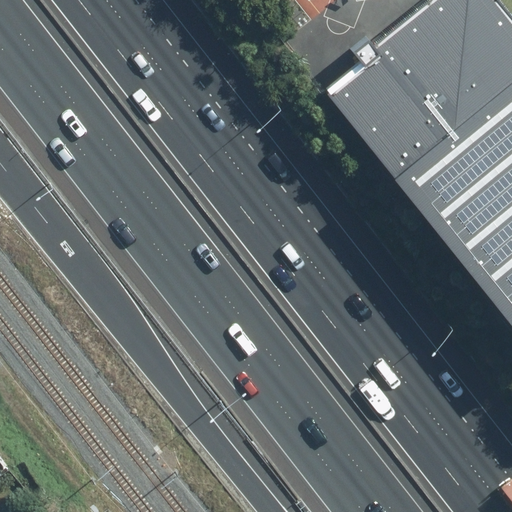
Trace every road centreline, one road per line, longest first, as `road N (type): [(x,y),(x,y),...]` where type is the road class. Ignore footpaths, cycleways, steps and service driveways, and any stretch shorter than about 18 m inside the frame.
road 1 (motorway): [(82,0),(481,511)]
road 2 (motorway): [(367,511),(0,25)]
road 3 (motorway): [(267,511),(0,162)]
